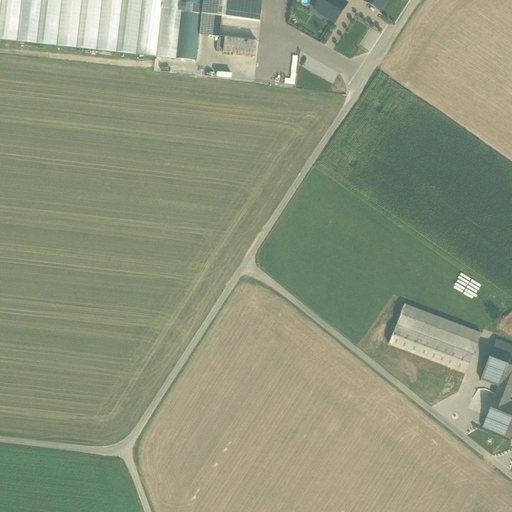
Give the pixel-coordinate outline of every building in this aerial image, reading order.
[(202,0),(0,0),(0,40),(196,63),(199,36),(202,0)] [(243,0),(202,0),(199,36),(219,38),(221,19),(259,23),(261,3),(243,1),(243,0)] [(319,0),(316,7),(328,14),(325,17),(334,23),(346,5),(338,0),(319,0)] [(363,0),(363,1),(380,12),(387,0),(363,0)] [(472,332),(403,305),(396,325),(453,347),(464,351),(472,332)] [(453,347),(396,325),(388,344),(446,367),(453,347)] [(472,332),(464,351),(473,355),(481,336),(472,332)] [(511,349),(511,347),(495,341),(492,349),(509,356),(511,349)] [(464,351),(453,347),(446,367),(466,375),(473,355),(464,351)] [(511,357),(509,356),(492,349),(484,369),(511,380),(511,357)] [(511,387),(511,380),(484,369),(480,381),(510,393),(511,387)] [(511,407),(493,400),(485,420),(511,430),(511,407)] [(511,430),(485,420),(481,429),(510,441),(511,437),(511,430)]
